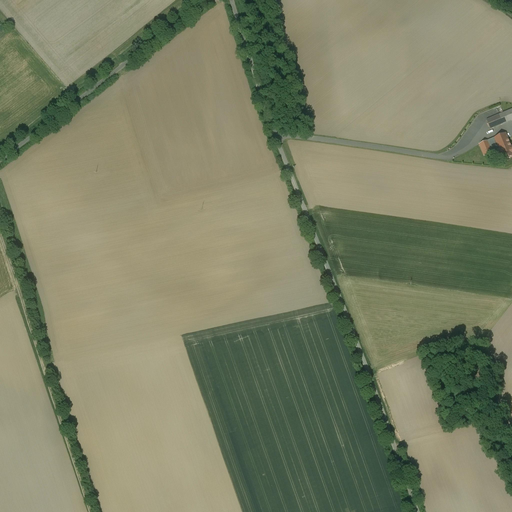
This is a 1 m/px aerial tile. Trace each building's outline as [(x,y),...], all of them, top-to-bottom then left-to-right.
[(511,109),(499,116),(502,124),(511,120),(511,109)] [(499,116),(487,120),(490,129),(502,124),(499,116)] [(511,148),(506,133),(494,138),(499,150),(503,160),(511,156),(511,148)] [(499,150),(494,138),(488,141),(493,153),(499,150)] [(493,153),(488,141),(479,144),(484,156),(493,153)]
